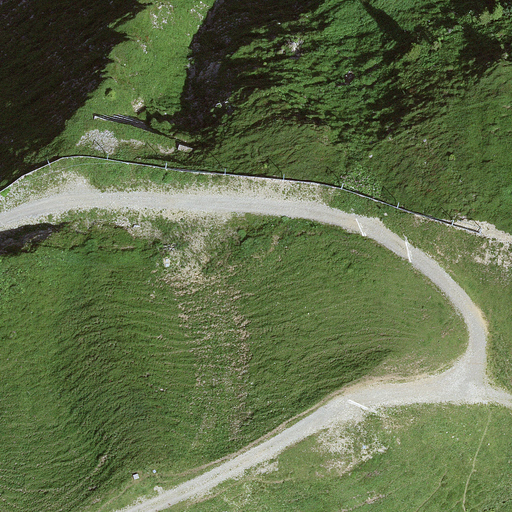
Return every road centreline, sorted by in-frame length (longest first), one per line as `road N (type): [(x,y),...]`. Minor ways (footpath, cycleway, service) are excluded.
road 1 (track): [(0,221),(140,196),(315,207),(389,233),(446,278),(475,331),(481,393)]
road 2 (track): [(481,393),(442,388),(361,398),(120,511)]
